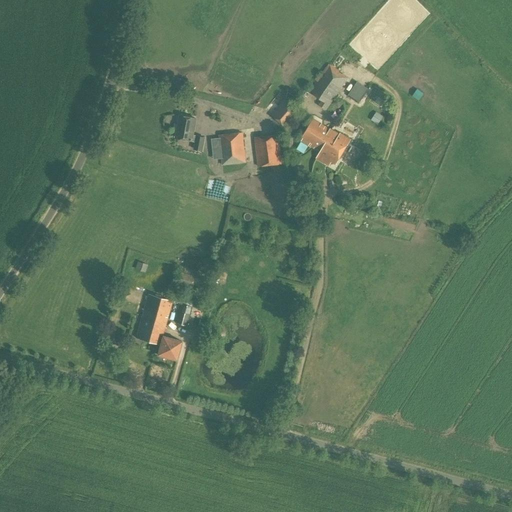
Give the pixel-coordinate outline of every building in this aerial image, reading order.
[(336,96),(348,78),(329,64),(316,83),(336,96)] [(358,101),(367,88),(357,81),(348,94),(358,101)] [(344,101),(336,96),(316,83),(310,92),(322,100),(318,105),(326,110),(331,103),(339,108),(344,101)] [(285,127),(299,111),(285,98),(271,114),(285,127)] [(372,120),(378,123),(383,116),(376,112),(372,120)] [(203,151),(205,137),(193,135),(196,119),(179,116),(175,138),(192,141),(194,142),(193,149),(203,151)] [(324,138),(330,129),(312,119),(300,140),(319,152),(323,145),(325,146),(327,142),(326,141),(327,140),(324,138)] [(323,145),(319,152),(318,153),(336,164),(350,139),(340,133),(340,135),(330,129),(324,138),(327,140),(326,141),(327,142),(325,146),(323,145)] [(222,165),(246,163),(242,133),(218,135),(222,165)] [(257,167),(281,164),(278,134),(254,137),(257,167)] [(195,294),(203,263),(178,256),(170,287),(195,294)] [(137,262),(136,269),(146,271),(147,264),(137,262)] [(197,308),(200,300),(174,293),(172,301),(181,303),(175,323),(186,326),(191,307),(197,308)] [(159,335),(162,336),(172,301),(147,294),(135,338),(157,344),(159,335)] [(181,341),(162,336),(159,335),(157,344),(159,344),(157,355),(175,360),(181,341)]
